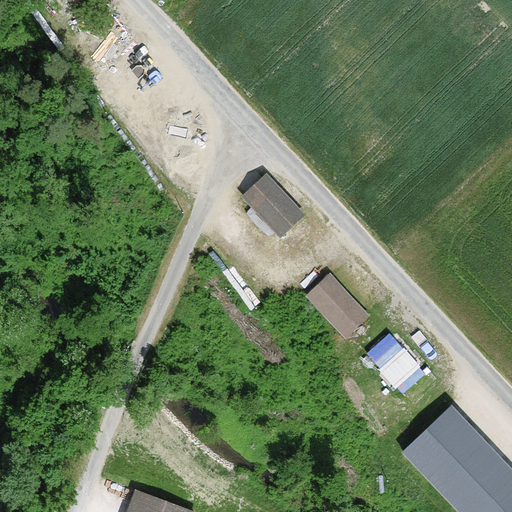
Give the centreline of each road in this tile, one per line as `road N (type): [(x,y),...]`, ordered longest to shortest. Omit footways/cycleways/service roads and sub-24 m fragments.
road 1 (unclassified): [(511,397),(137,0)]
road 2 (track): [(242,110),(77,511)]
